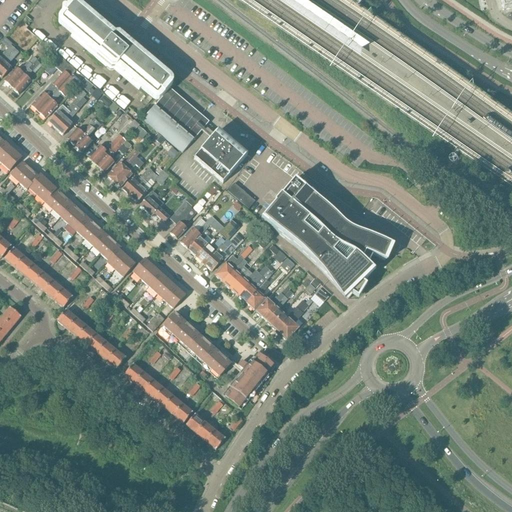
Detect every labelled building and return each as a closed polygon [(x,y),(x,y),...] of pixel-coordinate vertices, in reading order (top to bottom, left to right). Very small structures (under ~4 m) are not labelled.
[(511,0),(500,0),(503,11),(511,8),(511,0)] [(58,19),(58,20),(58,22),(59,24),(60,25),(89,50),(88,51),(111,70),(115,70),(123,77),(124,75),(153,99),(154,100),(155,101),(157,101),(159,100),(161,100),(164,96),(172,86),(173,84),(173,82),(172,81),(172,80),(171,78),(119,35),(115,35),(78,4),(76,3),(75,3),(72,3),(71,4),(70,5),(69,6),(66,9),(65,8),(64,8),(63,9),(62,10),(62,11),(62,12),(63,13),(60,17),(59,18),(58,19)] [(42,43),(37,49),(43,54),(48,48),(42,43)] [(0,58),(0,66),(15,50),(11,46),(0,58)] [(8,65),(19,53),(15,50),(0,66),(0,78),(2,80),(12,69),(8,65)] [(76,72),(58,56),(50,64),(62,74),(52,85),(52,84),(43,94),(43,93),(31,107),(38,114),(73,75),(76,72)] [(20,72),(17,69),(4,83),(11,89),(37,61),(34,58),(29,63),(28,63),(20,72)] [(40,64),(37,61),(11,89),(18,96),(31,82),(27,78),(39,64),(40,64)] [(52,75),(56,70),(50,65),(46,70),(52,75)] [(79,85),(78,84),(71,78),(38,114),(45,120),(58,106),(54,103),(61,95),(64,97),(73,88),(75,90),(79,85)] [(84,86),(90,91),(93,87),(85,80),(82,84),(84,86)] [(55,130),(76,107),(83,99),(86,96),(80,90),(74,97),(77,99),(66,111),(62,107),(48,123),(55,130)] [(97,102),(102,95),(96,90),(94,92),(91,90),(89,93),(91,95),(90,96),(97,102)] [(164,96),(143,121),(181,154),(203,129),(164,96)] [(76,107),(55,130),(63,137),(73,125),(69,122),(87,102),(83,99),(76,107)] [(75,148),(98,123),(94,119),(88,126),(81,133),(77,130),(67,141),(75,148)] [(95,138),(91,135),(95,131),(96,132),(101,126),(98,123),(75,148),(82,154),(92,143),(95,141),(95,138)] [(139,127),(133,134),(141,141),(147,134),(139,127)] [(218,132),(194,161),(222,185),(247,156),(218,132)] [(158,134),(158,135),(155,138),(153,140),(160,145),(165,140),(158,134)] [(104,151),(99,146),(88,159),(96,167),(123,139),(119,135),(104,151)] [(152,139),(148,136),(144,141),(148,144),(152,139)] [(123,139),(96,167),(104,174),(114,163),(110,159),(123,145),(126,142),(123,139)] [(126,142),(123,145),(128,150),(131,147),(126,142)] [(6,144),(0,150),(0,164),(1,165),(14,152),(6,144)] [(178,153),(172,148),(167,154),(173,160),(178,153)] [(113,183),(136,158),(140,154),(136,151),(123,166),(119,163),(107,177),(113,183)] [(14,152),(1,165),(9,173),(22,159),(14,152)] [(136,158),(113,183),(120,189),(132,175),(129,172),(135,166),(139,169),(144,165),(136,158)] [(18,184),(31,170),(22,163),(10,177),(18,184)] [(129,197),(152,173),(152,172),(148,169),(140,178),(141,179),(136,184),(132,179),(122,191),(129,197)] [(31,170),(18,184),(26,191),(40,176),(38,177),(31,170)] [(167,175),(163,172),(157,178),(152,173),(129,197),(137,204),(147,193),(146,193),(155,184),(154,183),(155,181),(161,186),(169,177),(167,176),(167,175)] [(40,176),(26,191),(27,192),(29,190),(36,197),(48,183),(40,176)] [(366,286),(363,284),(376,269),(373,267),(374,265),(376,263),(377,261),(378,259),(384,262),(391,246),(385,243),(381,241),(373,238),(373,236),(366,234),(366,233),(361,231),(361,232),(360,232),(360,233),(352,230),(349,228),(351,226),(347,223),(344,220),(341,217),(337,213),(331,207),(325,202),(319,197),(317,200),(294,180),(261,220),(272,229),(276,233),(289,243),(294,247),(300,252),(305,257),(311,262),(317,268),(323,274),(328,280),(336,289),(342,295),(347,301),(352,296),(358,300),(366,286)] [(48,183),(36,197),(44,204),(56,190),(48,183)] [(255,202),(234,184),(227,192),(248,210),(255,202)] [(173,187),(170,191),(174,195),(178,191),(173,187)] [(210,196),(212,198),(217,191),(212,187),(207,193),(210,196)] [(0,193),(6,198),(9,195),(2,189),(0,191),(0,193)] [(56,190),(44,204),(52,211),(64,198),(56,190)] [(154,215),(159,219),(164,223),(169,218),(159,209),(163,205),(157,200),(159,198),(152,193),(139,207),(152,218),(154,215)] [(9,195),(6,198),(12,204),(15,200),(9,195)] [(64,198),(52,211),(60,219),(72,205),(64,198)] [(186,203),(170,220),(176,226),(191,210),(192,208),(186,203)] [(21,213),(25,209),(18,204),(15,207),(21,213)] [(72,205),(60,219),(68,226),(80,212),(72,205)] [(25,209),(21,213),(28,218),(31,215),(25,209)] [(173,230),(169,234),(177,241),(187,230),(184,227),(183,226),(187,221),(189,222),(196,214),(191,210),(176,226),(173,230)] [(80,212),(68,226),(76,233),(88,220),(80,212)] [(37,227),(40,224),(34,218),(31,222),(37,227)] [(206,231),(211,227),(218,234),(223,229),(211,218),(206,224),(197,233),(193,229),(192,229),(179,243),(188,251),(206,231)] [(254,230),(256,228),(260,223),(255,219),(250,226),(254,230)] [(88,220),(76,233),(84,241),(96,227),(88,220)] [(201,220),(193,229),(197,233),(206,224),(201,220)] [(40,224),(37,227),(44,233),(47,230),(44,227),(47,224),(44,221),(40,224)] [(228,241),(237,231),(229,224),(220,234),(227,241),(228,241)] [(96,227),(84,241),(92,248),(104,234),(96,227)] [(196,258),(207,245),(203,241),(207,237),(210,234),(206,231),(188,251),(196,258)] [(53,242),(56,239),(50,233),(47,236),(53,242)] [(104,234),(92,248),(100,255),(112,242),(104,234)] [(228,243),(235,250),(243,242),(236,235),(228,243)] [(258,245),(262,250),(269,243),(265,238),(258,245)] [(56,239),(53,242),(59,248),(62,244),(56,239)] [(223,245),(226,242),(225,242),(221,239),(212,249),(208,246),(207,245),(196,258),(204,266),(223,245)] [(112,242),(100,255),(108,262),(106,264),(120,249),(112,242)] [(14,244),(7,251),(21,264),(28,257),(14,244)] [(212,273),(223,260),(220,257),(227,249),(223,245),(204,266),(212,273)] [(275,256),(279,252),(273,247),(269,251),(275,256)] [(69,257),(72,254),(66,248),(63,251),(69,257)] [(252,251),(248,248),(240,257),(236,261),(232,257),(227,263),(226,263),(214,275),(223,283),(243,260),(244,261),(252,251)] [(120,249),(106,264),(114,272),(127,258),(119,251),(121,249),(120,249)] [(7,251),(1,258),(15,271),(21,264),(7,251)] [(279,252),(275,256),(273,258),(280,265),(286,258),(279,252)] [(72,254),(69,257),(76,263),(79,259),(72,254)] [(1,258),(0,259),(0,270),(8,278),(15,271),(1,258)] [(127,258),(114,272),(123,279),(135,266),(127,258)] [(283,263),(280,266),(283,269),(290,262),(287,259),(283,263)] [(144,260),(132,274),(140,281),(153,268),(144,260)] [(230,290),(247,271),(244,268),(247,264),(244,261),(243,260),(223,283),(230,290)] [(85,272),(88,268),(82,263),(79,266),(85,272)] [(88,268),(85,272),(92,277),(95,274),(88,268)] [(149,289),(161,275),(153,268),(140,281),(149,289)] [(246,304),(267,281),(271,277),(272,275),(264,268),(259,274),(238,297),(246,304)] [(0,270),(0,283),(2,285),(8,278),(0,270)] [(238,297),(259,274),(256,271),(252,275),(247,271),(230,290),(238,297)] [(157,296),(169,282),(161,275),(149,289),(157,296)] [(102,287),(105,284),(98,277),(95,280),(102,287)] [(261,294),(270,285),(274,280),(271,277),(246,304),(254,311),(265,298),(261,294)] [(316,290),(320,286),(314,280),(312,283),(311,284),(310,285),(316,290)] [(165,303),(177,289),(169,282),(157,296),(165,303)] [(105,284),(102,287),(107,292),(108,292),(110,294),(113,291),(105,284)] [(271,304),(267,301),(256,313),(263,320),(289,292),(292,289),(288,286),(281,294),(280,294),(271,304)] [(165,303),(173,311),(186,297),(177,289),(165,303)] [(319,290),(314,295),(323,304),(329,298),(319,290)] [(271,327),(282,315),(278,311),(293,295),(289,292),(263,320),(271,327)] [(114,298),(120,303),(123,300),(125,298),(122,295),(120,297),(115,293),(112,296),(114,298)] [(129,306),(127,304),(123,300),(120,303),(126,309),(129,306)] [(279,334),(306,305),(302,302),(286,318),(282,315),(271,327),(279,334)] [(306,305),(279,334),(287,341),(298,329),(293,325),(303,315),(302,314),(308,307),(306,305)] [(133,309),(130,313),(136,318),(139,315),(139,314),(143,310),(140,307),(136,312),(133,309)] [(174,314),(162,328),(170,335),(183,322),(174,314)] [(145,320),(139,315),(136,318),(142,324),(145,320)] [(146,327),(152,333),(164,321),(158,315),(146,327)] [(183,322),(170,335),(178,342),(190,329),(183,322)] [(190,329),(178,342),(186,350),(199,336),(190,329)] [(199,336),(186,350),(194,357),(207,343),(199,336)] [(207,343),(194,357),(202,364),(215,351),(207,343)] [(215,351),(202,364),(210,372),(223,358),(215,351)] [(252,364),(266,375),(273,366),(259,355),(252,364)] [(219,379),(224,374),(231,366),(223,358),(210,372),(219,379)] [(266,375),(252,364),(249,368),(242,362),(237,367),(245,373),(259,384),(266,375)] [(238,381),(252,392),(259,384),(245,373),(238,381)] [(231,390),(245,401),(252,392),(238,381),(231,390)] [(245,401),(231,390),(224,398),(238,410),(245,401)]
